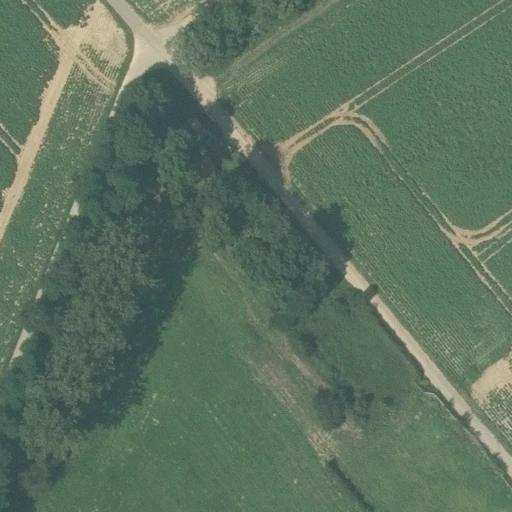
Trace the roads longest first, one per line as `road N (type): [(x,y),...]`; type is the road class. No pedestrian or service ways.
road 1 (track): [(511,475),(195,93),(148,48),(222,0)]
road 2 (track): [(104,0),(148,48),(0,393)]
road 3 (track): [(195,93),(319,0)]
